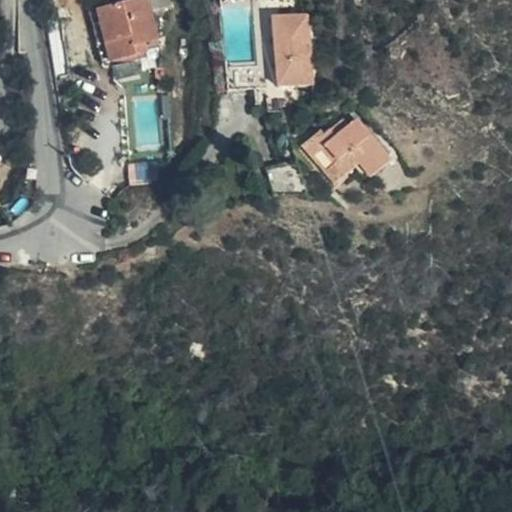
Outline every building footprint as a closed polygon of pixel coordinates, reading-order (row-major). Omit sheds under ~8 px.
[(122,63),(138,60),(134,48),(156,45),(147,3),(97,14),(105,49),(116,48),(122,63)] [(303,17),(268,20),(275,88),(311,86),(303,17)] [(324,157),(335,170),(349,159),(360,173),(381,158),(345,111),(340,116),(335,112),(317,125),(312,120),(291,136),(314,165),(324,157)] [(324,178),(335,170),(324,157),(314,165),(324,178)] [(288,158),(255,163),(260,190),(308,188),(288,158)]
